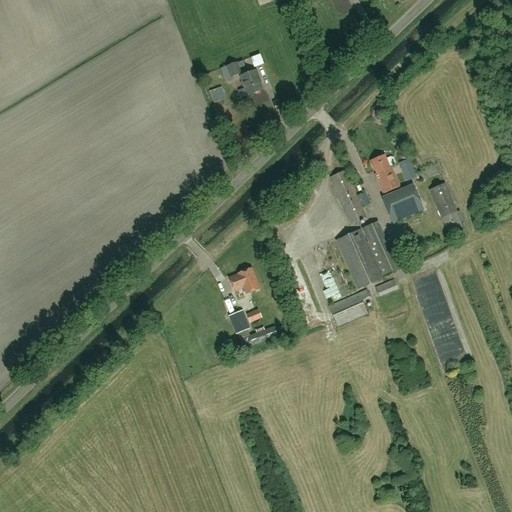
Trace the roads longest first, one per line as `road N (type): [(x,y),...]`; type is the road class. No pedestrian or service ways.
road 1 (unclassified): [(0,411),(423,0)]
road 2 (track): [(337,132),(0,460)]
road 3 (track): [(337,132),(470,0)]
